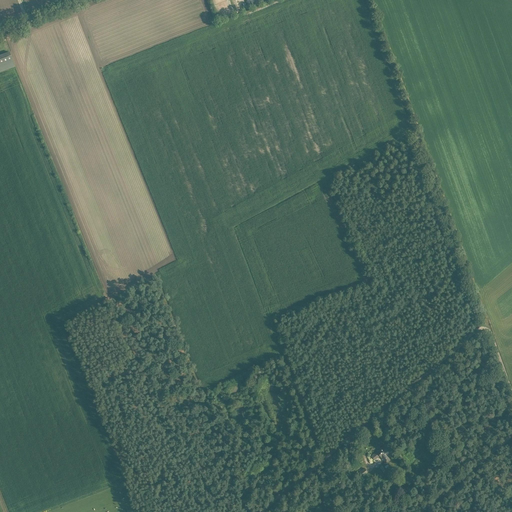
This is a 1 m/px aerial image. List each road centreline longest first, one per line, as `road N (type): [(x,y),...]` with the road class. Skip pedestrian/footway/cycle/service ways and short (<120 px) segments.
road 1 (track): [(368,0),(511,398)]
road 2 (track): [(259,511),(484,324)]
